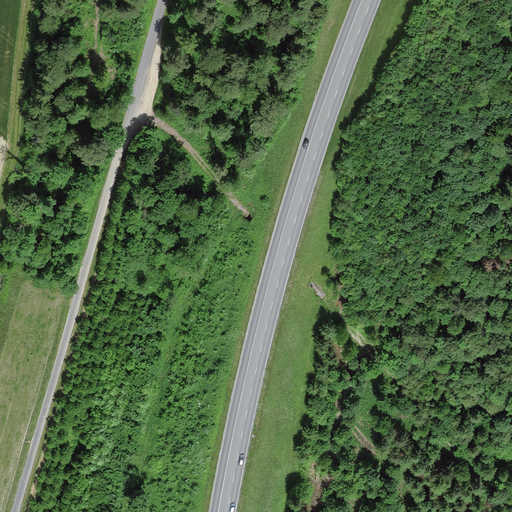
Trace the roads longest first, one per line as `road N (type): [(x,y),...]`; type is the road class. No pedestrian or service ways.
road 1 (primary): [(367,0),(281,252),(223,511)]
road 2 (track): [(511,231),(365,330),(312,256)]
road 3 (track): [(128,100),(312,256)]
